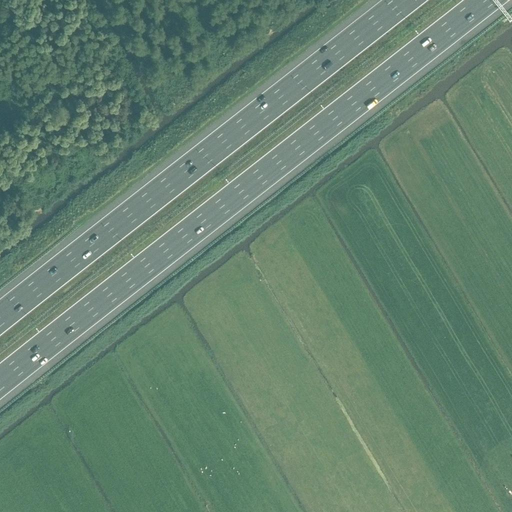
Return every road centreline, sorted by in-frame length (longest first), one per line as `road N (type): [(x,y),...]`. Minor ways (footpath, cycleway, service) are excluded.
road 1 (motorway): [(0,382),(488,0)]
road 2 (motorway): [(407,0),(0,320)]
